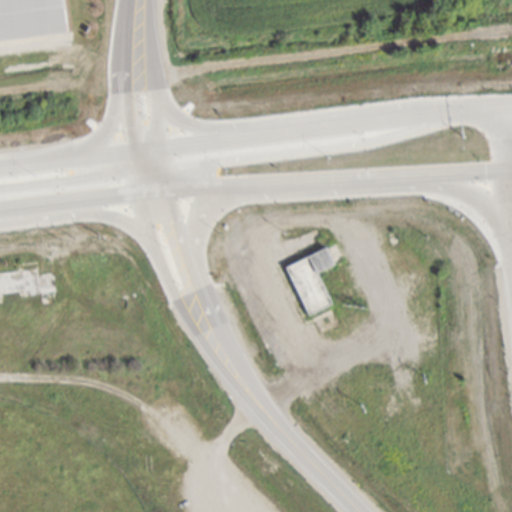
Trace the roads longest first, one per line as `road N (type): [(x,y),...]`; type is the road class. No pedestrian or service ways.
road 1 (primary): [(462,109),(362,143),(162,168)]
road 2 (primary): [(462,109),(160,148)]
road 3 (primary): [(441,111),(394,107),(209,129),(171,113),(154,92)]
road 4 (primary): [(223,185),(501,169)]
road 5 (tertiary): [(142,191),(151,240),(182,309),(250,393)]
road 6 (tertiary): [(250,393),(188,276),(164,189)]
road 7 (motorway): [(339,177),(462,188),(487,199),(507,225)]
road 8 (tertiary): [(250,393),(359,511)]
road 9 (primary): [(0,222),(107,213),(151,240)]
road 10 (tertiary): [(137,0),(123,47),(134,151)]
road 11 (primary): [(0,208),(142,191)]
road 12 (primary): [(209,317),(196,238),(204,206),(223,185)]
road 13 (primary): [(0,186),(137,166)]
road 14 (primary): [(134,151),(0,165)]
road 15 (primary): [(123,47),(114,114),(79,156)]
